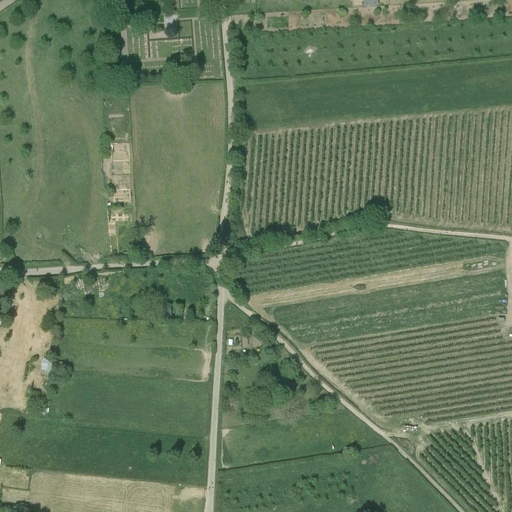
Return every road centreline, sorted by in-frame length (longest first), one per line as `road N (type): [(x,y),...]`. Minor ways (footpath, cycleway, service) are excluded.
road 1 (unclassified): [(0,271),(219,262),(230,144),(222,0)]
road 2 (track): [(459,511),(220,288)]
road 3 (track): [(42,0),(28,51),(40,173),(25,227),(33,245),(75,269)]
road 4 (track): [(511,239),(377,225),(220,254)]
road 5 (track): [(511,416),(383,436)]
